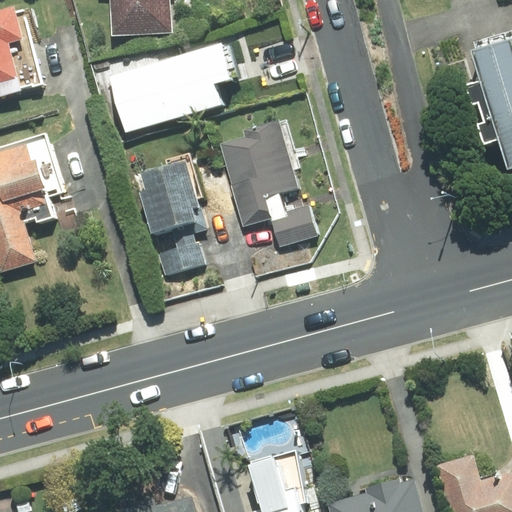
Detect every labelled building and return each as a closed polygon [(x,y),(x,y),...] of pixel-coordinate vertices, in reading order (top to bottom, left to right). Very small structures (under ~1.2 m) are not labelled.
[(182,38),(182,0),(118,0),(117,36),(182,38)] [(33,9),(0,16),(0,102),(51,92),(33,9)] [(249,32),(108,69),(127,140),(267,103),(249,32)] [(500,147),(511,143),(511,49),(493,55),(500,82),(482,87),(487,108),(498,105),(503,124),(494,127),(500,147)] [(227,143),(243,208),(248,228),(277,221),(283,246),(324,236),(317,205),(291,212),(287,197),(303,193),(287,128),(227,143)] [(42,265),(26,200),(62,191),(51,144),(11,154),(0,157),(0,255),(5,274),(42,265)] [(211,265),(200,226),(214,222),(198,166),(155,179),(159,194),(150,196),(162,235),(173,275),(211,265)] [(320,511),(306,450),(257,461),(268,511),(320,511)] [(511,511),(511,471),(488,479),(481,454),(444,465),(457,511),(511,511)] [(431,511),(422,478),(406,482),(337,502),(339,511),(431,511)] [(200,511),(197,497),(146,511),(200,511)]
